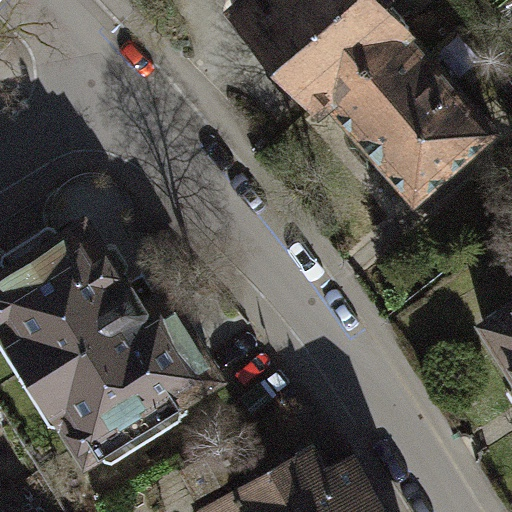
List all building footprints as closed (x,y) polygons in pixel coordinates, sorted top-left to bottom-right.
[(388,0),(235,0),(231,4),(317,102),(328,93),(403,27),(408,23),(388,0)] [(490,127),(403,27),(328,93),(362,132),(361,141),(370,151),(381,152),(414,192),(490,127)] [(82,219),(0,269),(0,317),(64,423),(68,436),(79,444),(85,454),(107,440),(124,436),(131,426),(215,374),(163,290),(144,302),(107,242),(99,247),(82,219)] [(511,297),(481,316),(511,366),(511,297)] [(223,440),(186,459),(200,486),(237,467),(223,440)] [(352,455),(325,470),(318,457),(312,446),(195,509),(196,511),(382,511),(373,495),(352,455)]
